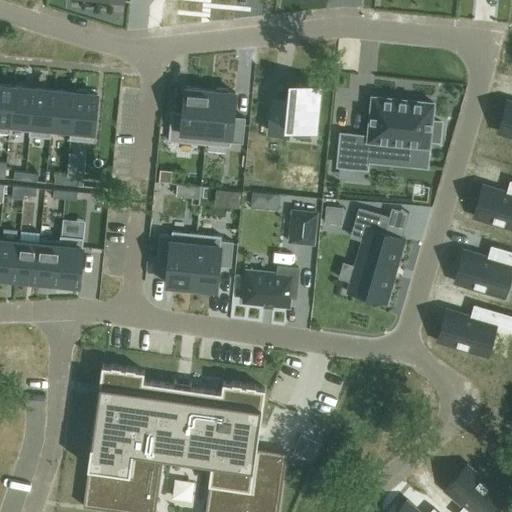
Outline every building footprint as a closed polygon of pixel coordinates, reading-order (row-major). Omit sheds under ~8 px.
[(273,97),(270,132),(287,134),(288,127),(315,129),(320,86),(291,82),(289,99),(273,97)] [(0,84),(0,132),(9,133),(14,86),(0,84)] [(14,86),(9,133),(10,133),(11,129),(29,130),(29,135),(30,135),(34,88),(14,86)] [(34,88),(30,135),(50,137),(55,90),(34,88)] [(171,110),(168,140),(205,144),(211,90),(186,88),(183,112),(171,110)] [(211,90),(205,144),(230,146),(231,141),(243,143),(245,117),(233,116),(235,92),(228,92),(228,89),(216,88),(215,90),(211,90)] [(55,90),(50,137),(51,137),(52,128),(70,129),(69,139),(70,139),(75,92),(55,90)] [(75,92),(70,139),(93,141),(98,94),(87,93),(88,91),(77,90),(76,92),(75,92)] [(341,133),(338,165),(367,168),(368,160),(370,141),(407,144),(405,164),(427,166),(429,147),(429,145),(430,140),(440,141),(441,121),(431,120),(433,104),(433,102),(431,102),(431,103),(411,101),(395,100),(395,99),(374,97),(375,96),(372,96),(372,98),(373,98),(369,136),(361,135),(341,133)] [(511,101),(507,100),(498,131),(511,135),(511,101)] [(14,171),(13,179),(25,180),(26,172),(14,171)] [(26,172),(25,180),(37,181),(38,173),(26,172)] [(55,175),(54,183),(66,184),(67,176),(55,175)] [(67,176),(66,184),(78,185),(79,177),(67,176)] [(483,185),(474,216),(511,226),(511,179),(510,179),(510,181),(511,181),(511,193),(506,191),(483,185)] [(13,185),(12,197),(24,198),(24,195),(25,186),(13,185)] [(25,186),(24,195),(36,196),(37,188),(25,186)] [(54,189),(53,197),(65,199),(66,190),(54,189)] [(66,190),(65,199),(77,200),(78,192),(66,190)] [(327,206),(325,222),(341,223),(343,208),(327,206)] [(351,281),(347,292),(386,303),(405,237),(402,237),(386,232),(391,217),(390,217),(359,208),(354,225),(366,228),(362,240),(355,265),(351,281)] [(292,209),(289,241),(314,244),(317,212),(292,209)] [(159,234),(157,259),(169,260),(167,284),(174,285),(174,287),(187,288),(187,286),(191,287),(197,233),(172,230),(171,235),(159,234)] [(197,233),(191,287),(216,289),(219,265),(231,267),(233,241),(221,240),(221,235),(197,233)] [(0,234),(0,277),(16,279),(19,241),(0,239),(1,234),(0,234)] [(40,238),(36,281),(56,282),(61,235),(60,235),(60,240),(40,238)] [(61,235),(56,282),(58,283),(58,285),(69,286),(69,284),(79,285),(83,238),(61,235)] [(19,241),(16,279),(36,281),(40,238),(39,238),(39,243),(19,241)] [(464,250),(455,281),(504,295),(511,269),(511,250),(491,244),(491,246),(496,247),(493,259),(487,257),(464,250)] [(247,270),(244,302),(264,304),(264,306),(272,307),(273,305),(289,306),(290,296),(296,297),(299,267),(278,265),(277,273),(247,270)] [(447,309),(438,340),(487,354),(495,326),(511,331),(511,314),(474,303),(473,305),(479,307),(476,318),(470,316),(447,309)] [(89,466),(83,506),(127,511),(155,511),(163,457),(211,463),(208,483),(209,483),(205,511),(278,511),(287,452),(257,448),(265,387),(256,386),(256,385),(247,384),(246,385),(241,384),(242,383),(232,382),(232,383),(223,382),(222,391),(191,387),(191,383),(189,383),(189,386),(176,385),(176,381),(174,380),(174,384),(143,380),(144,370),(135,369),(135,368),(126,367),(126,368),(121,367),(121,366),(111,365),(111,366),(102,365),(88,466),(89,466)] [(292,454),(310,462),(318,443),(300,435),(292,454)] [(467,464),(445,488),(464,505),(468,509),(465,511),(487,511),(502,495),(467,464)] [(419,511),(406,500),(395,511),(440,511),(433,506),(432,507),(437,511),(436,511),(419,511)]
